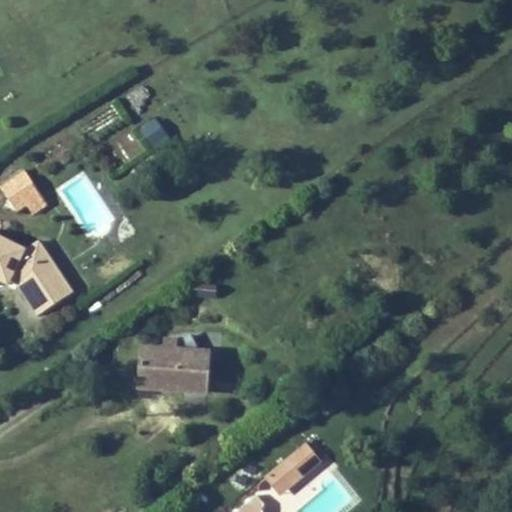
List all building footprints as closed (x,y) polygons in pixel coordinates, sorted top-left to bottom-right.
[(154,118),(138,130),(152,150),(168,138),(154,118)] [(46,204),(23,170),(0,185),(0,192),(15,215),(28,206),(33,213),(46,204)] [(39,241),(26,250),(0,237),(0,284),(9,288),(12,281),(36,317),(73,292),(39,241)] [(163,348),(141,347),(139,393),(208,396),(210,351),(198,350),(190,333),(178,339),(164,339),(163,348)] [(319,463),(305,446),(285,462),(299,479),(319,463)] [(280,495),(299,479),(285,462),(266,478),(280,495)] [(262,511),(264,504),(258,496),(237,511),(262,511)]
